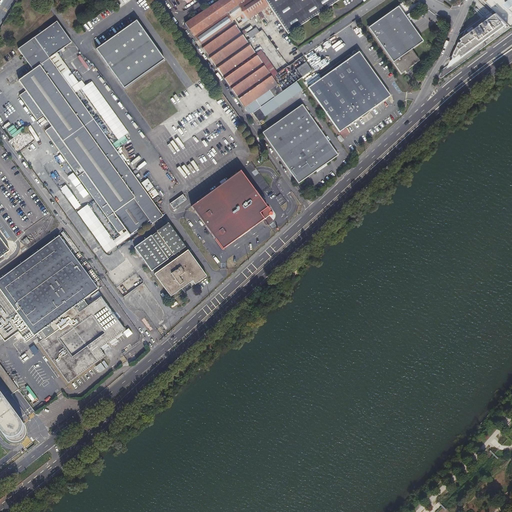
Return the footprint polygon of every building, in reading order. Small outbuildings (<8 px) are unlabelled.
[(264,0),(222,0),(185,25),(223,78),(260,53),(235,19),(247,10),(254,20),(271,9),(264,0)] [(264,0),(271,9),(289,36),(344,0),(264,0)] [(511,8),(504,0),(484,0),(497,13),(508,24),(511,27),(511,8)] [(423,42),(399,8),(369,29),(401,74),(404,71),(406,73),(410,71),(408,69),(419,61),(412,50),(423,42)] [(450,67),(508,24),(497,13),(466,36),(467,37),(465,40),(463,39),(450,67)] [(137,21),(96,49),(123,89),(164,60),(137,21)] [(150,221),(153,224),(165,216),(66,84),(47,60),(69,43),(56,24),(53,23),(16,52),(31,72),(16,83),(23,93),(17,97),(35,121),(41,117),(49,128),(43,133),(73,173),(79,169),(82,172),(76,177),(118,234),(125,229),(131,236),(150,221)] [(390,96),(359,52),(309,88),(340,131),(390,96)] [(260,53),(223,78),(250,116),(254,113),(260,109),(286,90),(260,53)] [(302,105),(263,133),(299,184),(339,155),(302,105)] [(260,109),(254,113),(261,124),(267,119),(260,109)] [(241,171),(192,206),(222,248),(263,219),(259,213),(267,207),(241,171)] [(163,200),(152,185),(146,189),(158,204),(163,200)] [(171,203),(175,209),(188,200),(184,194),(171,203)] [(196,285),(208,276),(189,251),(186,247),(186,246),(170,223),(136,247),(153,271),(171,258),(173,261),(155,275),(171,297),(193,281),(196,285)] [(68,383),(104,356),(99,348),(124,330),(101,297),(78,313),(72,306),(96,289),(58,236),(0,278),(0,320),(4,326),(0,328),(0,334),(5,342),(18,332),(26,342),(38,333),(42,339),(38,342),(68,383)] [(0,430),(8,441),(11,442),(15,443),(19,442),(22,440),(24,438),(26,435),(26,432),(25,427),(0,393),(0,430)]
